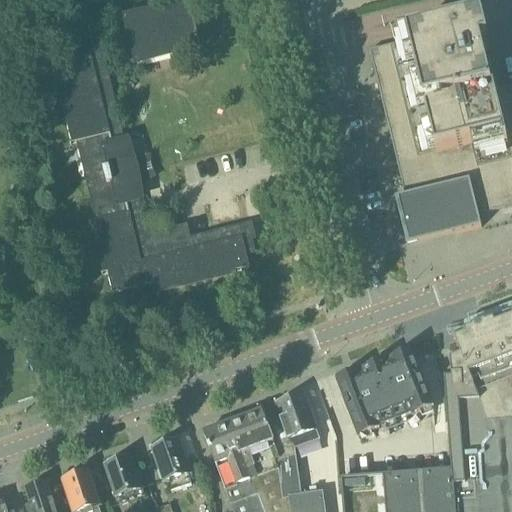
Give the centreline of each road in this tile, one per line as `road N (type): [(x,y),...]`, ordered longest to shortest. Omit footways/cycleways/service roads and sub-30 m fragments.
road 1 (tertiary): [(0,453),(373,318)]
road 2 (residential): [(373,318),(297,0)]
road 3 (tertiary): [(373,318),(511,269)]
